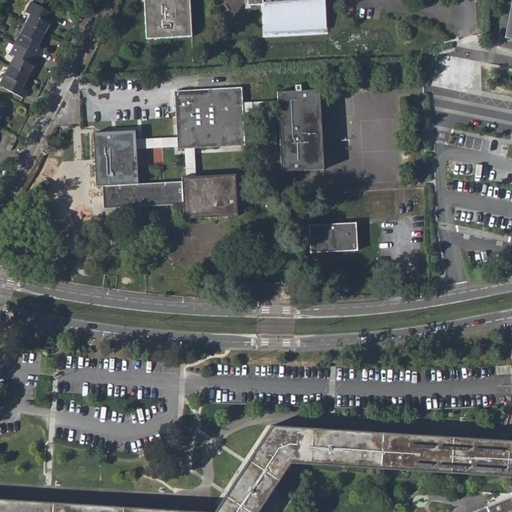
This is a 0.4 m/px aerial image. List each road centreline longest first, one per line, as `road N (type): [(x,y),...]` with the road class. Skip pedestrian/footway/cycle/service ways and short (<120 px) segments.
road 1 (residential): [(511,287),(401,308),(297,315),(145,305),(0,282)]
road 2 (residential): [(0,312),(254,341),(377,339),(511,314)]
road 3 (residential): [(0,209),(108,0)]
